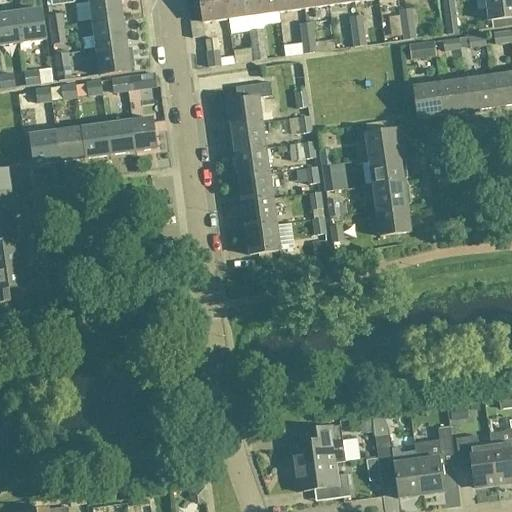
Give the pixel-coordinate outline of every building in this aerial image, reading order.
[(73,0),(48,0),(49,8),(74,5),(73,0)] [(122,23),(118,0),(99,0),(87,2),(91,28),(122,23)] [(229,22),(225,0),(199,0),(203,26),(229,22)] [(225,0),(229,22),(254,18),(251,0),(225,0)] [(251,0),(254,18),(279,15),(276,0),(251,0)] [(276,0),(279,15),(304,11),(302,0),(276,0)] [(302,0),(304,11),(329,8),(327,0),(302,0)] [(454,16),(451,0),(441,2),(444,18),(454,16)] [(511,0),(484,0),(487,23),(511,20),(511,0)] [(401,27),(413,25),(410,10),(399,11),(401,27)] [(19,48),(45,44),(40,13),(15,16),(19,48)] [(0,50),(19,48),(15,16),(0,18),(0,50)] [(351,34),(363,32),(360,17),(349,18),(351,34)] [(49,34),(62,32),(60,18),(47,20),(49,34)] [(91,28),(95,53),(126,49),(122,23),(91,28)] [(299,26),(301,41),(313,40),(310,24),(299,26)] [(413,25),(401,27),(403,42),(415,41),(413,25)] [(251,49),(263,47),(260,31),(249,33),(251,49)] [(51,48),(63,46),(62,32),(49,34),(51,48)] [(363,32),(351,34),(353,50),(365,48),(363,32)] [(493,36),(494,46),(510,44),(509,34),(493,36)] [(469,50),(485,48),(483,37),(467,40),(469,50)] [(313,40),(301,41),(303,57),(315,55),(313,40)] [(207,55),(218,53),(216,41),(205,43),(207,55)] [(442,43),(443,53),(459,51),(458,41),(442,43)] [(432,44),(409,48),(411,62),(434,58),(432,44)] [(263,47),(251,49),(253,64),(265,62),(263,47)] [(126,49),(95,53),(99,79),(130,75),(129,71),(133,70),(131,58),(127,58),(126,49)] [(221,69),(219,59),(218,53),(207,55),(209,71),(221,69)] [(67,71),(65,57),(53,59),(55,73),(67,71)] [(24,89),(38,87),(37,75),(23,77),(24,89)] [(511,75),(489,79),(494,109),(511,106),(511,75)] [(11,79),(0,80),(0,92),(13,91),(11,79)] [(464,83),(468,113),(494,109),(489,79),(464,83)] [(137,80),(123,82),(125,94),(139,92),(137,80)] [(109,84),(111,96),(125,94),(123,82),(109,84)] [(438,86),(443,116),(468,113),(464,83),(438,86)] [(86,99),(100,97),(98,85),(84,87),(86,99)] [(260,116),(258,101),(271,99),(269,85),(234,90),(236,103),(226,104),(230,130),(261,126),(271,125),(270,115),(260,116)] [(443,116),(438,86),(413,90),(417,120),(443,116)] [(60,102),(74,101),(73,88),(58,90),(60,102)] [(35,106),(49,104),(47,92),(33,94),(35,106)] [(305,93),(295,95),(297,111),(307,110),(305,93)] [(301,137),(311,136),(309,120),(298,121),(301,137)] [(129,124),(134,156),(155,153),(151,121),(129,124)] [(105,128),(109,159),(134,156),(129,124),(105,128)] [(261,126),(230,130),(233,156),(265,152),(261,126)] [(79,131),(83,163),(109,159),(105,128),(79,131)] [(54,135),(58,166),(83,163),(79,131),(54,135)] [(364,135),(368,161),(399,157),(395,131),(364,135)] [(54,135),(27,138),(32,170),(58,166),(54,135)] [(292,164),(314,161),(312,145),(289,148),(292,164)] [(328,150),(318,152),(320,168),(331,166),(328,150)] [(268,177),(265,152),(233,156),(237,181),(268,177)] [(368,161),(371,187),(402,183),(402,181),(404,181),(406,179),(404,169),(402,168),(400,168),(399,157),(368,161)] [(308,188),(318,187),(316,170),(305,172),(308,188)] [(7,172),(0,173),(0,194),(10,193),(7,172)] [(268,177),(237,181),(240,207),(272,202),(268,177)] [(375,213),(406,209),(405,207),(408,206),(409,204),(408,194),(406,193),(404,193),(402,183),(371,187),(362,188),(364,199),(373,198),(375,213)] [(10,193),(0,194),(0,219),(13,218),(10,193)] [(311,213),(321,212),(319,196),(309,197),(311,213)] [(275,228),(272,202),(240,207),(244,232),(275,228)] [(336,202),(325,203),(328,220),(338,218),(336,202)] [(409,235),(406,209),(375,213),(379,239),(409,235)] [(13,218),(0,219),(0,245),(16,244),(13,218)] [(315,239),(325,237),(323,221),(312,223),(315,239)] [(275,228),(244,232),(248,258),(279,254),(275,228)] [(341,244),(339,228),(329,229),(331,245),(341,244)] [(0,271),(20,269),(16,244),(0,245),(0,271)] [(20,269),(0,271),(0,304),(8,303),(7,302),(6,292),(23,290),(20,269)] [(489,438),(490,448),(496,488),(511,485),(511,423),(509,424),(510,433),(506,434),(504,435),(489,438)] [(290,447),(294,471),(334,465),(345,464),(340,428),(297,434),(299,446),(290,447)] [(413,447),(416,463),(421,498),(443,495),(440,467),(455,465),(453,454),(450,430),(437,432),(439,444),(413,447)] [(362,459),(359,437),(343,440),(346,462),(362,459)] [(398,502),(421,498),(416,463),(409,464),(408,458),(397,450),(391,451),(389,438),(374,440),(380,479),(394,476),(395,482),(398,502)] [(474,491),(496,488),(490,448),(478,449),(477,438),(455,441),(459,472),(471,470),(474,491)] [(335,478),(334,465),(294,471),(297,495),(322,491),(324,503),(350,500),(347,476),(335,478)]
